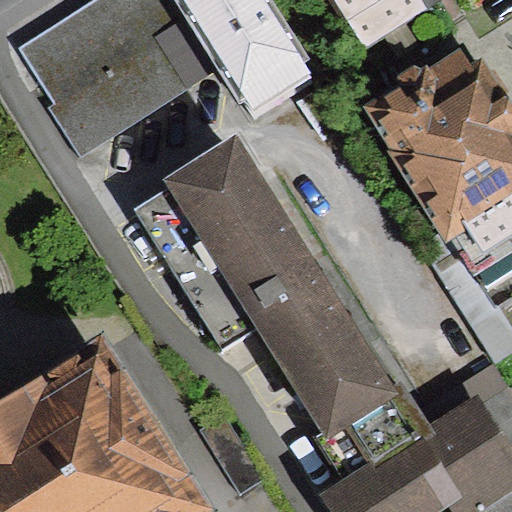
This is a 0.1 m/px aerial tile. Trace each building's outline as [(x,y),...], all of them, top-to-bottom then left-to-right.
[(54,103),(182,21),(168,0),(95,0),(19,50),(54,103)] [(313,80),(304,67),(310,63),(269,0),(168,0),(182,21),(216,74),(239,109),(244,105),(253,119),(313,80)] [(444,6),(440,0),(326,0),(363,58),(444,6)] [(80,161),(216,74),(182,21),(54,103),(46,109),(80,161)] [(457,52),(424,73),(414,70),(397,81),(395,91),(361,112),(446,246),(452,242),(486,295),(511,279),(511,110),(482,64),(470,72),(457,52)] [(401,386),(392,392),(231,141),(160,187),(164,193),(131,214),(224,358),(256,337),(321,437),(312,443),(339,486),(428,428),(401,386)] [(0,511),(207,511),(99,342),(0,405),(0,511)] [(511,511),(511,454),(476,398),(428,428),(339,486),(317,500),(324,511),(511,511)] [(223,416),(198,431),(239,495),(264,479),(223,416)]
